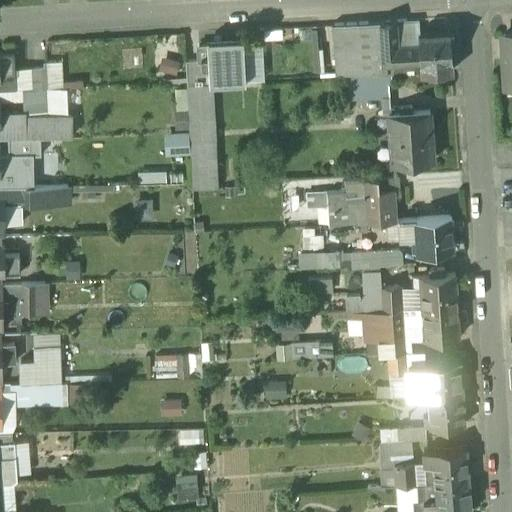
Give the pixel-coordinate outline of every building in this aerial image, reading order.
[(333,25),(336,76),(421,71),(418,31),(418,20),(333,25)] [(450,29),(418,31),(421,71),(453,70),(450,29)] [(511,31),(504,32),(502,35),(505,84),(511,83),(511,31)] [(243,40),(206,42),(207,54),(201,55),(200,57),(200,60),(201,66),(207,66),(208,83),(245,80),(243,40)] [(14,50),(0,50),(0,87),(16,87),(14,50)] [(199,60),(185,61),(187,84),(200,83),(199,60)] [(207,66),(201,66),(200,60),(199,60),(200,83),(208,83),(207,66)] [(46,65),(31,66),(32,88),(47,87),(46,65)] [(219,186),(213,83),(187,84),(193,189),(219,186)] [(32,88),(23,88),(24,100),(47,99),(47,87),(32,88)] [(47,99),(24,100),(24,110),(47,109),(47,99)] [(430,108),(388,111),(392,160),(434,157),(430,108)] [(71,114),(0,115),(0,135),(71,134),(71,114)] [(40,137),(8,137),(9,152),(33,152),(41,152),(40,137)] [(0,184),(34,185),(33,152),(9,152),(1,152),(1,147),(0,147),(0,184)] [(346,190),(327,192),(329,224),(396,220),(395,195),(399,195),(398,175),(345,178),(346,190)] [(68,185),(19,186),(21,202),(69,201),(68,185)] [(20,202),(19,186),(2,186),(2,196),(2,222),(22,222),(21,202),(20,202)] [(452,216),(401,219),(400,219),(402,237),(412,236),(413,250),(454,247),(452,216)] [(304,247),(325,247),(324,229),(304,229),(304,247)] [(342,249),(343,265),(405,263),(404,247),(342,249)] [(335,265),(334,248),(300,250),(300,266),(335,265)] [(19,253),(5,254),(5,274),(19,273),(19,253)] [(364,309),(383,308),(380,269),(362,270),(363,291),(346,292),(347,310),(364,309)] [(455,272),(419,274),(422,306),(428,305),(457,304),(455,272)] [(36,282),(0,283),(0,328),(3,329),(3,316),(7,316),(7,300),(22,300),(22,307),(47,307),(46,282),(45,283),(45,282),(36,282)] [(381,286),(383,308),(401,307),(400,285),(381,286)] [(457,304),(428,305),(422,306),(424,337),(459,335),(457,304)] [(424,337),(422,306),(401,307),(383,308),(364,309),(366,338),(417,335),(417,338),(424,337)] [(299,318),(278,319),(280,356),(335,353),(334,336),(300,338),(299,318)] [(0,378),(2,378),(1,373),(1,362),(15,362),(14,343),(0,343),(0,378)] [(59,344),(34,345),(34,360),(60,358),(59,344)] [(198,352),(159,353),(160,376),(199,374),(198,352)] [(21,360),(22,382),(61,380),(60,358),(34,360),(21,360)] [(460,360),(409,363),(411,395),(428,394),(462,392),(460,360)] [(269,396),(288,394),(287,378),(267,381),(269,396)] [(462,392),(428,394),(430,426),(464,424),(462,392)] [(205,440),(205,426),(182,427),(183,441),(205,440)] [(0,431),(0,442),(11,442),(10,431),(0,431)] [(0,482),(14,481),(18,481),(14,442),(11,442),(0,442),(0,482)] [(468,447),(433,449),(435,481),(470,478),(468,447)] [(199,471),(177,472),(178,496),(200,495),(199,471)] [(470,478),(435,481),(437,511),(472,510),(470,478)]
